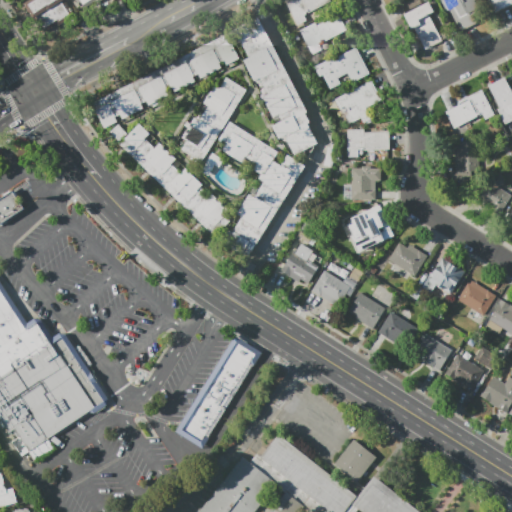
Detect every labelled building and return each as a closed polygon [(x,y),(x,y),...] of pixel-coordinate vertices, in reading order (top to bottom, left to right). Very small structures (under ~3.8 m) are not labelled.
[(62,0),(35,18),(25,3),(29,0),(62,0)] [(35,18),(62,0),(64,0),(75,15),(59,25),(58,23),(44,32),(35,18)] [(75,0),(104,0),(99,3),(96,0),(81,9),(75,0)] [(330,0),(331,1),(305,15),(307,20),(296,26),(283,1),(284,0),(330,0)] [(477,23),(460,32),(449,10),(446,12),(439,0),(463,0),(464,2),(466,1),(477,23)] [(511,0),(511,5),(494,14),(487,0),(511,0)] [(442,40),(425,49),(414,28),(411,29),(404,14),(430,1),(435,11),(428,14),(442,40)] [(322,50),(312,55),(300,30),(315,22),(316,25),(339,14),(347,30),(322,43),(321,42),(319,43),(322,50)] [(317,143),(294,155),(284,136),(279,139),(272,126),(282,121),(279,115),(273,118),(263,97),(268,94),(260,78),(254,81),(244,60),(249,57),(241,42),(236,44),(229,32),(258,17),(307,112),(305,113),(309,122),(307,123),(317,143)] [(300,39),(294,42),(291,37),(297,33),(300,39)] [(119,114),(114,116),(117,121),(104,128),(94,110),(96,109),(93,103),(226,34),(229,41),(230,40),(240,58),(226,65),(223,61),(220,63),(222,68),(200,79),(198,75),(193,77),(195,81),(175,92),(172,87),(166,90),(168,95),(149,105),(146,100),(140,104),(142,108),(121,119),(119,114)] [(316,65),(331,58),(332,59),(356,47),(369,75),(354,82),(349,72),(335,78),(338,84),(328,89),(316,65)] [(201,162),(181,149),(187,140),(182,137),(195,118),(199,121),(208,106),(204,103),(216,83),(221,86),(227,77),(247,90),(201,162)] [(511,120),(505,124),(497,110),(500,108),(488,86),(504,78),(511,91),(511,90),(511,120)] [(372,119),(363,123),(361,118),(353,122),(354,123),(349,125),(341,109),(339,110),(334,99),(371,80),(377,92),(376,93),(379,101),(366,108),(372,119)] [(466,97),(481,90),(494,116),(485,121),(482,115),(454,129),(445,112),(468,100),(466,97)] [(230,122),(277,152),(263,173),(262,172),(261,175),(253,170),(257,164),(245,157),(241,163),(221,150),(225,144),(218,139),(230,122)] [(127,133),(119,141),(110,132),(118,124),(127,133)] [(185,168),(202,185),(198,189),(207,198),(212,194),(228,210),(224,215),(226,217),(230,221),(216,236),(196,217),(120,144),(139,124),(149,134),(145,138),(154,147),(159,143),(176,159),(171,163),(181,173),(185,168)] [(389,132),(389,149),(367,150),(367,151),(363,151),(363,150),(358,150),(358,157),(348,158),(347,130),(364,129),(364,132),(389,132)] [(480,171),(472,172),(472,176),(465,177),(465,180),(451,180),(450,172),(455,172),(454,142),(479,141),(480,171)] [(331,167),(324,166),(327,147),(330,148),(331,142),(336,142),(331,167)] [(208,175),(201,170),(212,152),(224,160),(219,167),(215,164),(208,175)] [(264,182),(259,179),(262,173),(264,174),(272,161),(280,166),(287,154),(305,166),(274,216),(247,259),(219,241),(227,229),(232,232),(242,217),(237,214),(249,194),(254,197),(264,182)] [(375,180),(375,200),(343,200),(343,192),(342,192),(342,184),(351,184),(351,168),(362,168),(362,166),(371,166),(371,168),(381,168),(381,180),(375,180)] [(501,173),(506,183),(498,187),(511,195),(502,210),(499,216),(494,213),(479,203),(480,200),(475,197),(487,179),(501,173)] [(6,223),(0,227),(0,201),(4,199),(3,198),(14,190),(21,200),(19,201),(25,211),(6,223)] [(379,204),(394,236),(388,238),(390,242),(384,245),(382,241),(374,245),(375,248),(366,252),(365,250),(358,253),(350,236),(353,235),(349,226),(353,224),(350,218),(379,204)] [(299,282),(282,271),(294,251),(296,253),(302,243),(313,251),(308,260),(319,267),(309,283),(301,279),(299,282)] [(409,245),(428,256),(420,271),(418,270),(414,276),(388,261),(399,243),(407,248),(409,245)] [(442,257),(465,272),(451,295),(436,285),(432,292),(422,286),(431,273),(432,273),(442,257)] [(354,266),(351,271),(346,267),(350,262),(354,266)] [(333,272),(327,268),(331,263),(337,266),(333,272)] [(338,275),(333,272),(337,266),(337,265),(343,269),(338,275)] [(350,277),(355,267),(364,273),(358,282),(350,277)] [(349,273),(344,279),(338,275),(343,269),(349,273)] [(338,306),(312,291),(324,270),(350,286),(338,306)] [(472,281),(496,296),(483,316),(457,300),(468,283),(470,284),(472,281)] [(416,300),(407,295),(413,283),(422,288),(416,300)] [(372,328),(355,317),(357,314),(350,309),(360,293),(385,308),(372,328)] [(0,299),(32,321),(37,325),(55,336),(53,340),(59,344),(114,380),(99,401),(92,413),(70,445),(54,434),(48,442),(51,444),(39,461),(26,453),(25,455),(11,446),(14,442),(19,435),(12,430),(15,426),(0,416),(0,299)] [(502,300),(511,306),(511,334),(490,320),(502,300)] [(378,332),(391,312),(417,329),(406,345),(398,340),(396,343),(378,332)] [(411,354),(424,333),(452,350),(439,371),(411,354)] [(202,449),(175,432),(234,335),(261,352),(202,449)] [(497,356),(489,369),(473,359),(481,346),(497,356)] [(462,385),(445,374),(457,354),(464,359),(467,354),(472,358),(469,362),(483,371),(473,387),(465,382),(462,385)] [(509,377),(511,378),(511,403),(506,413),(480,397),(493,377),(505,384),(509,377)] [(281,436),(360,498),(348,511),(328,511),(262,460),(281,436)] [(360,482),(338,464),(357,440),(380,458),(360,482)] [(198,511),(242,457),(275,482),(251,511),(198,511)] [(0,473),(2,473),(6,490),(14,488),(18,502),(0,506),(0,473)] [(377,477),(422,511),(363,511),(355,505),(377,477)] [(280,511),(291,498),(309,511),(280,511)]
